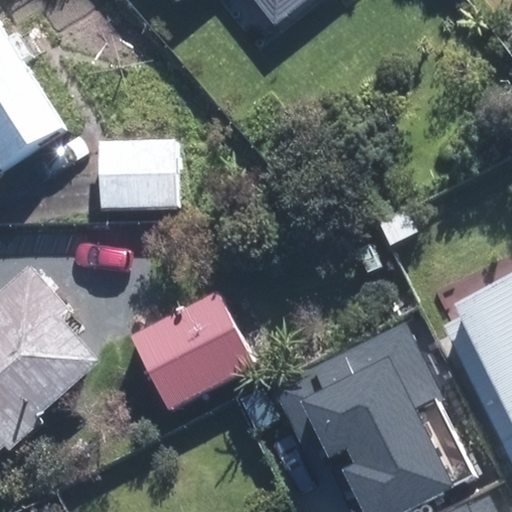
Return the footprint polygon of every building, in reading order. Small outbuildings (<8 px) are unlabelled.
[(171,0),(182,13),(197,0),(171,0)] [(0,178),(72,135),(0,16),(0,178)] [(186,141),(109,143),(111,212),(188,209),(186,141)] [(21,452),(115,363),(74,320),(84,310),(41,265),(0,303),(0,463),(17,448),(21,452)] [(511,285),(469,306),(476,322),(457,331),(511,444),(511,285)] [(270,370),(230,295),(142,342),(182,416),(270,370)] [(440,393),(403,322),(274,389),(319,476),(341,465),(364,511),(405,511),(454,487),(413,406),(440,393)] [(494,511),(487,498),(459,511),(494,511)]
